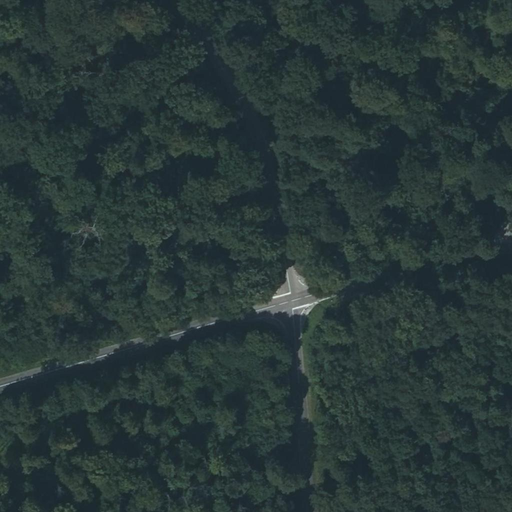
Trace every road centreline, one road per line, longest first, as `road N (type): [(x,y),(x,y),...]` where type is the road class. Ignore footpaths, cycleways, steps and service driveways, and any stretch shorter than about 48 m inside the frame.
road 1 (tertiary): [(166,0),(209,54),(244,118),(278,216),(290,302)]
road 2 (tertiary): [(0,388),(290,302)]
road 3 (tertiary): [(290,302),(433,261),(511,249)]
road 4 (tertiary): [(298,511),(290,302)]
